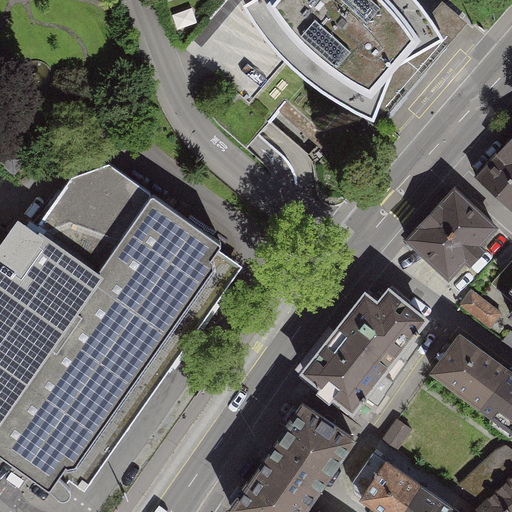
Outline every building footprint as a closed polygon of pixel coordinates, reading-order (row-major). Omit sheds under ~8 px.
[(361,105),(375,110),(395,63),(401,55),(447,29),(438,15),(429,1),(428,0),(246,0),(256,15),(265,29),(279,45),(292,60),(300,66),(307,72),(321,82),(342,96),(361,105)] [(511,135),(474,174),(511,210),(511,135)] [(61,511),(68,495),(80,505),(240,278),(214,262),(218,256),(103,173),(65,185),(30,237),(8,223),(0,232),(0,472),(58,511),(61,511)] [(490,233),(451,197),(410,236),(450,276),(490,233)] [(420,325),(385,296),(377,306),(369,300),(307,376),(349,411),(420,325)] [(511,376),(456,336),(425,379),(511,441),(511,376)] [(296,511),(354,430),(304,395),(230,501),(245,511),(296,511)] [(398,418),(387,440),(401,447),(412,425),(398,418)] [(452,511),(508,511),(511,509),(511,450),(449,510),(452,511)] [(352,502),(366,511),(452,511),(449,510),(380,461),(352,502)]
